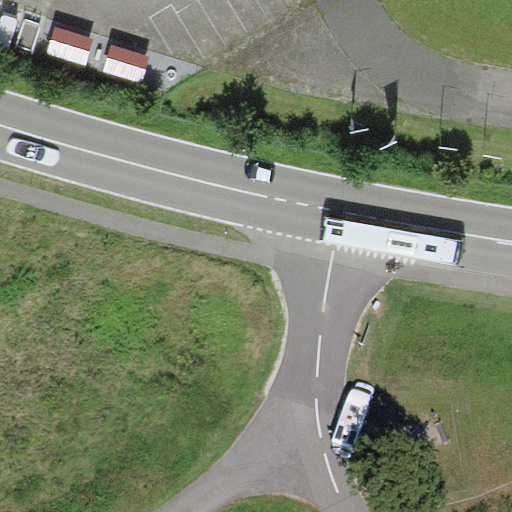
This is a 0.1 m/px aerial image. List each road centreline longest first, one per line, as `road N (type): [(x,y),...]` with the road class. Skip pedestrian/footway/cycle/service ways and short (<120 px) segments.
road 1 (primary): [(0,128),(328,214),(511,246)]
road 2 (track): [(328,214),(292,412)]
road 3 (track): [(292,412),(223,483),(181,511)]
